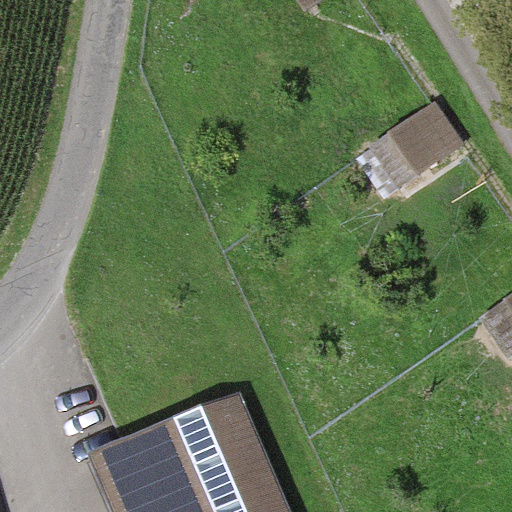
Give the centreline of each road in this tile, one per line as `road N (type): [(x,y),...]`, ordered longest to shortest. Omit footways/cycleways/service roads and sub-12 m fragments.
road 1 (unclassified): [(107,0),(75,169),(51,245),(0,323)]
road 2 (track): [(0,387),(32,511)]
